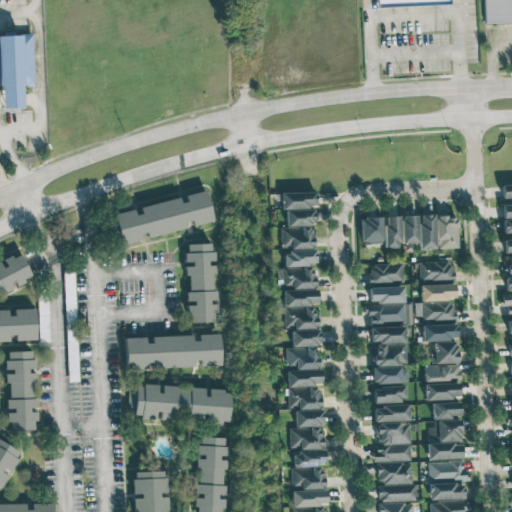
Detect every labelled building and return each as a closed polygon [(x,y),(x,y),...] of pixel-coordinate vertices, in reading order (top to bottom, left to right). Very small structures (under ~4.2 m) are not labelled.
[(511,0),(482,0),(483,23),(511,21),(511,0)] [(0,34),(0,108),(23,107),(22,86),(33,85),(31,33),(0,34)] [(506,315),(511,314),(511,184),(501,185),(501,202),(502,237),(503,237),(504,255),(505,293),(500,293),(501,306),(506,305),(506,315)] [(211,221),(205,190),(181,195),(181,198),(136,207),(136,209),(113,214),(119,244),(143,239),(143,238),(189,228),(188,226),(211,221)] [(280,192),(281,210),(285,210),(285,228),(279,228),(280,250),(283,250),(283,267),(280,267),(281,289),(312,288),(312,263),(315,263),(315,249),(311,249),(311,224),(313,224),(313,207),(315,207),(315,192),(280,192)] [(418,249),(434,249),(433,214),(417,214),(418,249)] [(400,244),(416,243),(416,215),(400,216),(400,244)] [(399,248),(398,216),(383,216),(384,248),(399,248)] [(457,248),(457,216),(435,217),(436,249),(457,248)] [(380,217),(359,217),(360,243),(381,243),(380,217)] [(185,322),(215,322),(214,302),(215,302),(215,290),(213,290),(212,263),(212,243),(184,244),(184,264),(184,275),(188,275),(188,291),(185,291),(185,322)] [(0,293),(13,288),(12,286),(30,278),(19,253),(0,260),(0,293)] [(418,262),(419,281),(451,279),(450,261),(418,262)] [(402,282),(401,263),(368,264),(369,284),(402,282)] [(67,382),(77,381),(73,272),(63,272),(67,382)] [(454,284),(419,284),(419,300),(454,300),(454,284)] [(368,287),(368,303),(364,303),(364,315),(369,315),(369,324),(411,324),(411,303),(403,304),(402,287),(368,287)] [(314,328),(313,303),(317,303),(316,290),(282,291),(282,329),(314,328)] [(37,298),(38,342),(48,342),(47,298),(37,298)] [(414,320),(453,319),(452,302),(413,302),(414,320)] [(0,341),(7,341),(7,339),(35,339),(34,309),(9,309),(9,310),(0,309),(0,341)] [(421,341),(456,340),(456,324),(421,325),(421,341)] [(405,362),(404,326),(369,327),(370,343),(371,343),(372,366),(397,365),(397,363),(405,362)] [(290,330),(290,347),(285,347),(285,367),(295,367),(295,369),(316,369),(316,344),(319,344),(318,330),(290,330)] [(219,365),(219,334),(194,335),(147,336),(147,337),(124,337),(124,368),(146,368),(146,367),(196,366),(196,365),(219,365)] [(431,342),(432,363),(456,363),(456,341),(431,342)] [(31,351),(4,351),(6,430),(34,430),(33,370),(32,370),(31,351)] [(423,380),(458,379),(458,365),(423,366),(423,380)] [(371,368),(372,383),(407,382),(406,367),(371,368)] [(286,371),(287,409),(317,408),(317,383),(320,383),(320,370),(286,371)] [(423,384),(424,400),(458,398),(458,383),(423,384)] [(228,421),(229,391),(205,390),(205,388),(158,386),(158,385),(135,384),(135,391),(127,390),(126,415),(156,416),(156,418),(228,421)] [(373,402),(404,401),(404,386),(372,387),(373,402)] [(459,402),(431,403),(431,419),(459,419),(459,402)] [(373,406),(374,422),(408,421),(407,405),(373,406)] [(320,448),(320,424),(322,424),(321,410),(293,411),(294,428),(288,428),(289,450),(320,448)] [(426,460),(461,458),(460,442),(459,419),(429,420),(429,437),(438,436),(438,443),(426,443),(426,460)] [(409,460),(408,422),(375,423),(375,448),(371,448),(372,462),(409,460)] [(221,511),(222,496),(221,496),(223,468),(225,469),(225,458),(224,457),(225,438),(197,437),(196,457),(196,456),(194,485),(193,485),(193,495),(195,495),(193,511),(221,511)] [(0,484),(6,473),(8,473),(19,451),(0,441),(0,484)] [(322,488),(322,464),(324,464),(324,450),(293,450),(293,467),(290,467),(290,489),(322,488)] [(428,500),(463,499),(463,483),(464,483),(463,460),(427,461),(427,481),(428,481),(428,500)] [(132,511),(166,511),(166,495),(165,495),(164,471),(132,472),(133,496),(132,496),(132,511)] [(377,486),(378,502),(415,501),(415,485),(377,486)] [(291,491),(292,508),(291,508),(291,511),(320,511),(320,504),(326,503),(325,489),(291,491)] [(429,502),(428,511),(462,511),(462,501),(429,502)] [(51,511),(51,503),(27,503),(27,504),(0,503),(0,511),(51,511)] [(411,511),(412,503),(379,504),(378,511),(411,511)]
